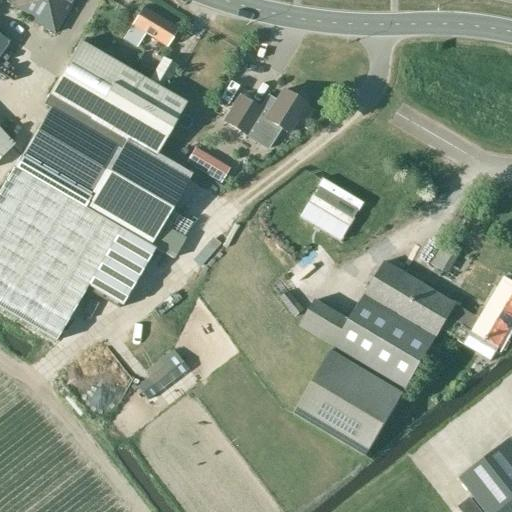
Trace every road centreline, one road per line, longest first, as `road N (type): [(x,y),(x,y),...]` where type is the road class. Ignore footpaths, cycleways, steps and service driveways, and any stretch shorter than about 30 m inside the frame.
road 1 (secondary): [(511,33),(300,20),(218,0)]
road 2 (unclassified): [(511,168),(490,166),(400,114)]
